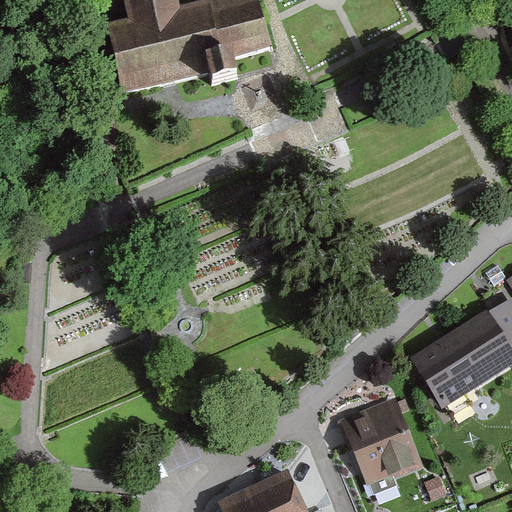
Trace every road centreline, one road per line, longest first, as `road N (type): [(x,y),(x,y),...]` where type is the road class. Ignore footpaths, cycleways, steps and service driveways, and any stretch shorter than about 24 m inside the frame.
road 1 (residential): [(511,215),(306,402)]
road 2 (residential): [(306,402),(202,511)]
